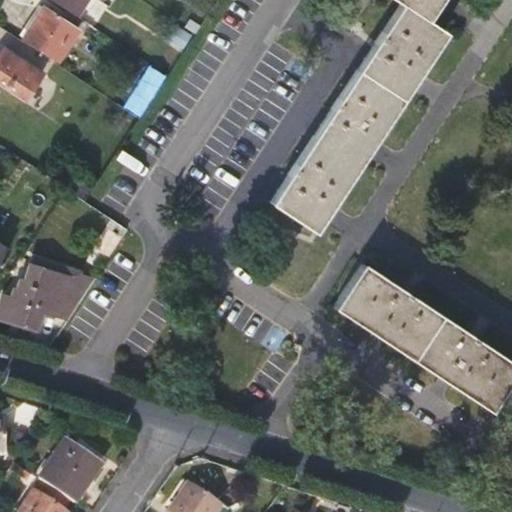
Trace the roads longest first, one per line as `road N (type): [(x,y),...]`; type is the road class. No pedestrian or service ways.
road 1 (residential): [(511,0),(300,322)]
road 2 (residential): [(175,240),(139,217),(282,0)]
road 3 (residential): [(201,257),(355,34)]
road 4 (residential): [(327,339),(481,440),(511,394)]
road 5 (residential): [(259,445),(469,511)]
road 6 (unknown): [(511,332),(359,233)]
road 7 (residential): [(76,385),(175,240)]
road 8 (residential): [(327,339),(275,408),(259,445)]
